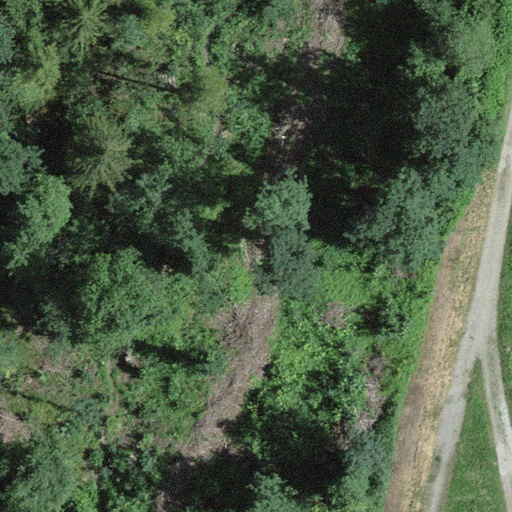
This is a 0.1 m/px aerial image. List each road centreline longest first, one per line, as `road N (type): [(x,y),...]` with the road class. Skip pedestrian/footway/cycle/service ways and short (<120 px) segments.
road 1 (track): [(511,168),(481,327),(438,444),(425,511)]
road 2 (track): [(481,327),(511,475)]
